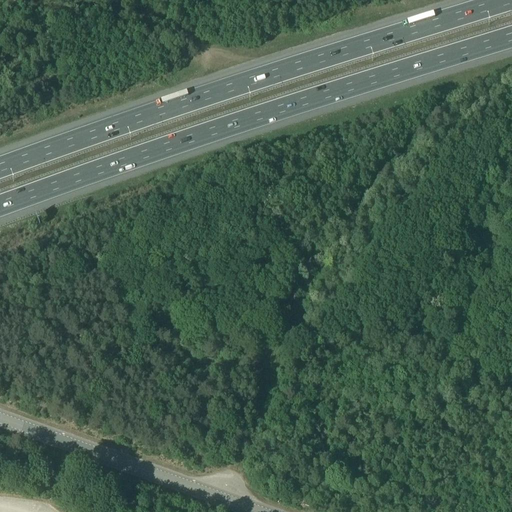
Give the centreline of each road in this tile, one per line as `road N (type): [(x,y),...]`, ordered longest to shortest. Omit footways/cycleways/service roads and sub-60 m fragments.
road 1 (motorway): [(0,206),(511,36)]
road 2 (motorway): [(509,0),(0,169)]
road 3 (tertiary): [(259,511),(0,418)]
